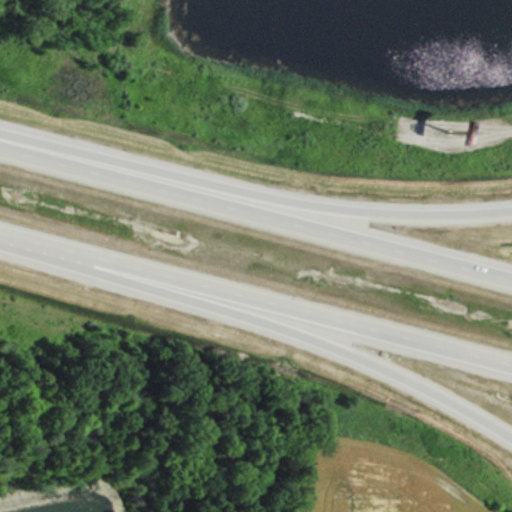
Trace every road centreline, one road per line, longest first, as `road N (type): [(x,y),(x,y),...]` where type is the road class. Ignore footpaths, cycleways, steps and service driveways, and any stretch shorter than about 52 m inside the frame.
road 1 (motorway): [(0,250),(346,356),(511,436)]
road 2 (motorway): [(511,276),(0,137)]
road 3 (motorway): [(0,239),(511,364)]
road 4 (motorway): [(511,199),(459,206),(317,199),(0,129)]
